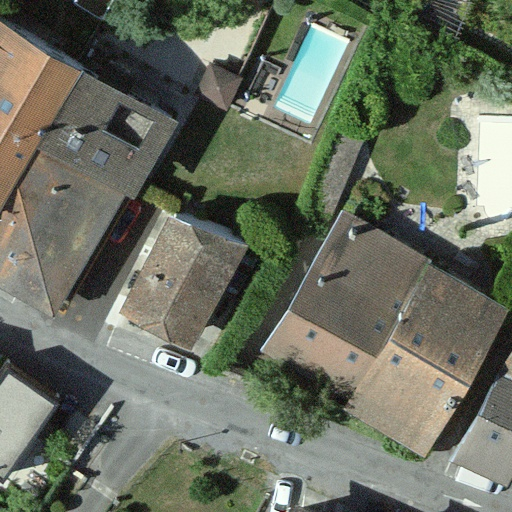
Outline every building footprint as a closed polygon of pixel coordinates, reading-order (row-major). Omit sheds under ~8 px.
[(0,22),(0,187),(27,134),(69,61),(0,22)] [(92,74),(111,84),(120,66),(102,56),(92,74)] [(69,61),(27,134),(112,174),(152,106),(111,84),(92,74),(69,61)] [(334,109),(299,202),(320,212),(358,112),(334,109)] [(0,187),(0,267),(44,293),(112,174),(27,134),(0,187)] [(172,219),(128,297),(189,328),(212,286),(219,272),(231,252),(172,219)] [(339,227),(272,350),(351,393),(422,271),(339,227)] [(496,311),(422,271),(351,393),(429,435),(496,311)] [(0,469),(6,473),(63,393),(11,357),(0,372),(0,469)] [(511,365),(466,445),(510,466),(511,461),(511,365)]
